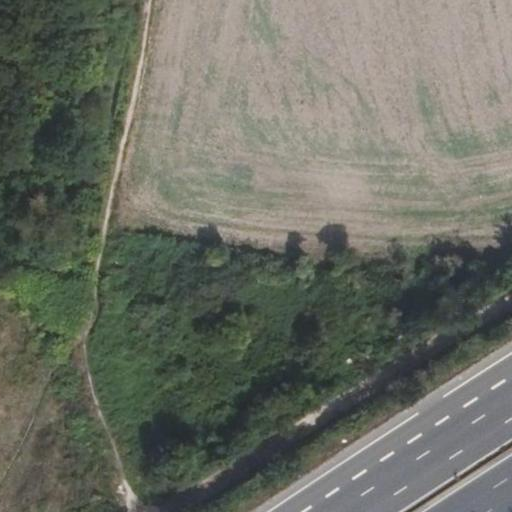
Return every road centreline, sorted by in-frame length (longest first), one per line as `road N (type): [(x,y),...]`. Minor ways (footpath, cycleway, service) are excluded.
road 1 (track): [(146,0),(75,334),(131,511)]
road 2 (track): [(163,511),(511,302)]
road 3 (trunk): [(511,398),(340,511)]
